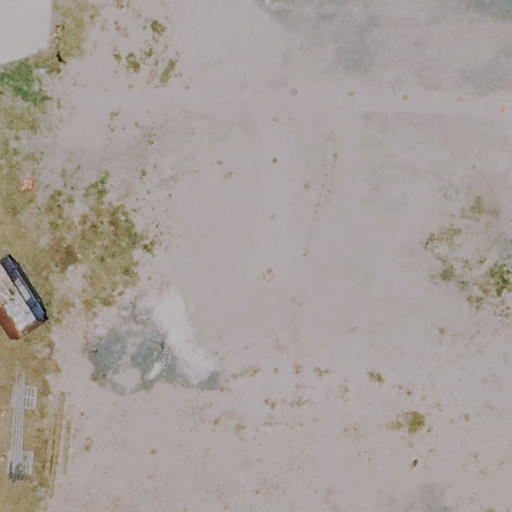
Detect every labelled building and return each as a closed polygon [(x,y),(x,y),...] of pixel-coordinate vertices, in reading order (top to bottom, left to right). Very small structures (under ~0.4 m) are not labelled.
[(365,310),(369,60),(227,53),(222,152),(149,148),(142,370),(362,380),(365,310)] [(391,61),(387,311),(494,316),(491,385),(511,385),(511,110),(481,109),(483,65),(391,61)] [(0,363),(142,370),(149,148),(0,141),(0,363)] [(0,511),(127,511),(133,412),(2,404),(0,438),(0,511)] [(511,511),(511,420),(443,418),(439,511),(511,511)] [(412,511),(415,448),(230,440),(226,511),(412,511)]
